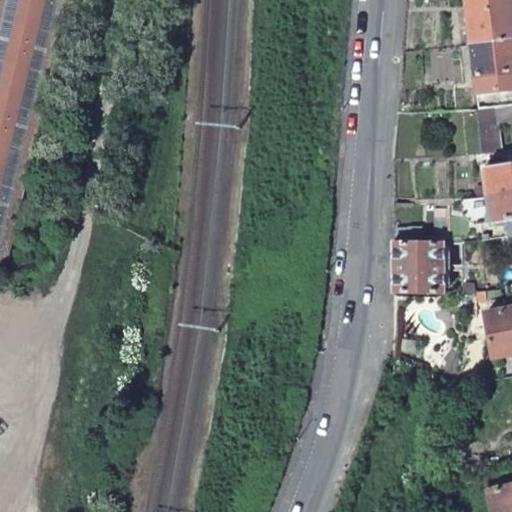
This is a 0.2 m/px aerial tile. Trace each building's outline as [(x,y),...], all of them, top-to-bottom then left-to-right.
[(0,0),(0,283),(2,284),(68,0),(0,0)] [(470,47),(511,39),(511,7),(511,6),(511,0),(464,0),(469,38),(465,39),(466,47),(470,47)] [(511,104),(511,39),(470,47),(477,112),(496,108),(511,104)] [(511,123),(511,104),(496,108),(498,126),(511,123)] [(478,189),(478,199),(511,193),(511,162),(505,163),(505,160),(492,161),(492,170),(488,171),(488,187),(478,189)] [(511,193),(478,199),(480,213),(491,211),(493,225),(502,224),(503,228),(511,226),(511,193)] [(390,243),(390,295),(441,293),(440,242),(390,243)] [(458,283),(459,293),(473,291),(472,283),(458,283)] [(511,309),(484,315),(493,358),(511,353),(511,309)]
